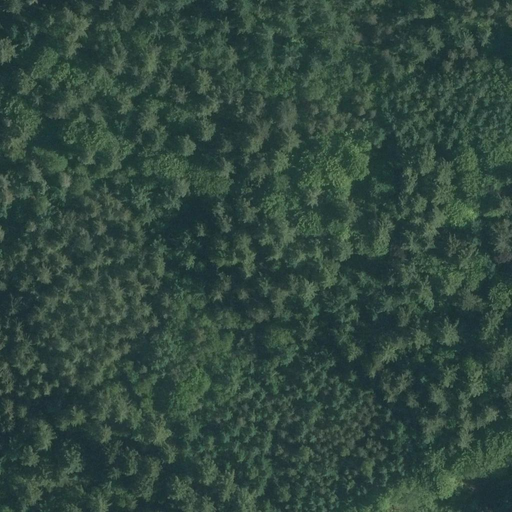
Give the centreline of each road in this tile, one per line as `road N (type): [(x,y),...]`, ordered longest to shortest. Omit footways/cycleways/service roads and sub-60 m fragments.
road 1 (track): [(0,79),(511,267)]
road 2 (track): [(328,511),(511,408)]
